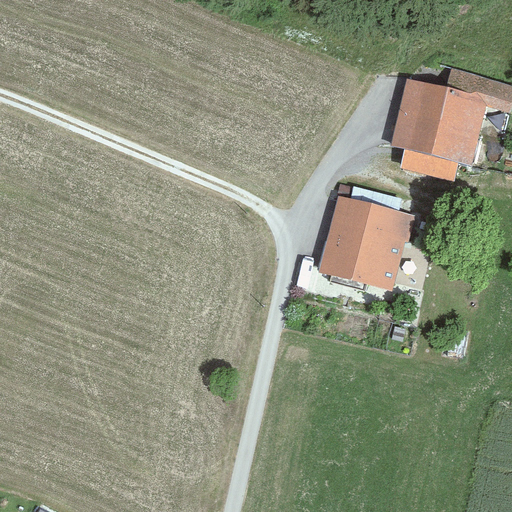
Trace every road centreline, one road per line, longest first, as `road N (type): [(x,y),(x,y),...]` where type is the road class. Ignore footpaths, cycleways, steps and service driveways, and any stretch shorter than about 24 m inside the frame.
road 1 (track): [(0,90),(60,109),(257,202),(281,243),(233,511)]
road 2 (track): [(422,0),(281,243)]
